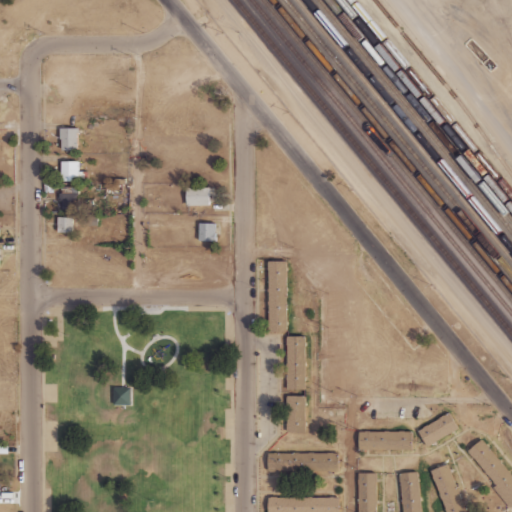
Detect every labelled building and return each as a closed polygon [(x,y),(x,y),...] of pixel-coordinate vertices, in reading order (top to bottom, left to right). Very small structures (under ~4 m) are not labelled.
[(60,128),(60,139),(62,139),(62,150),(78,150),(78,133),(79,133),(79,128),(60,128)] [(61,161),(61,181),(88,181),(88,171),(79,171),(79,161),(61,161)] [(44,184),(44,193),(53,192),(53,184),(44,184)] [(187,188),(187,205),(210,205),(210,202),(213,202),(213,188),(211,188),(211,187),(200,187),(200,188),(187,188)] [(59,193),(60,201),(62,201),(62,211),(73,210),(72,203),(80,203),(79,192),(59,193)] [(58,217),(57,226),(58,226),(58,232),(72,233),(72,217),(58,217)] [(199,223),(199,240),(216,241),(216,223),(199,223)] [(269,261),(269,262),(268,262),(268,270),(269,270),(269,288),(268,288),(268,292),(269,292),(269,301),(268,301),(268,304),(269,304),(269,332),(287,332),(287,325),(288,325),(288,320),(287,320),(287,307),(288,307),(288,301),(287,301),(287,291),(288,291),(288,286),(287,286),(287,272),(288,272),(288,267),(287,267),(287,261),(269,261)] [(287,336),(304,335),(304,338),(305,338),(305,342),(306,342),(306,347),(305,347),(305,362),(306,362),(306,366),(305,366),(305,377),(306,377),(306,381),(305,381),(305,389),(287,389),(287,379),(286,379),(286,374),(287,374),(287,343),(286,343),(286,337),(287,337),(287,336)] [(114,387),(131,387),(131,405),(113,405),(114,387)] [(287,396),(305,396),(305,401),(306,401),(306,406),(305,406),(305,421),(306,421),(306,426),(305,426),(306,432),(287,432),(287,423),(287,397),(287,396)] [(418,431),(428,447),(459,428),(449,412),(445,415),(444,414),(440,417),(440,418),(428,425),(427,424),(423,427),(424,428),(418,431)] [(359,431),(359,449),(364,449),(364,450),(368,450),(368,449),(386,449),(386,450),(390,450),(390,449),(399,449),(399,450),(403,450),(403,449),(412,450),(412,432),(404,432),(404,431),(400,431),(389,431),(384,431),(370,431),(365,431),(359,431)] [(468,451),(472,455),(471,456),(473,458),(474,457),(486,471),(485,472),(487,475),(488,474),(494,481),(493,482),(496,485),(506,497),(506,498),(509,501),(510,501),(511,503),(511,475),(511,474),(511,473),(508,470),(501,463),(502,462),(499,458),(498,459),(489,448),(489,447),(486,443),(486,444),(482,439),(468,451)] [(268,453),(268,471),(270,471),(275,471),(275,472),(279,472),(279,471),(330,471),(330,472),(336,472),(336,471),(339,471),(339,453),(333,453),(333,452),(328,452),(328,453),(314,453),(314,452),(309,452),(309,453),(299,453),(299,452),(293,452),(293,453),(278,453),(278,452),(274,452),(274,453),(268,453)] [(431,470),(447,464),(448,465),(449,465),(451,472),(457,489),(458,489),(459,492),(462,501),(463,501),(464,504),(463,504),(466,511),(445,511),(445,508),(446,508),(442,499),(441,499),(439,494),(440,494),(435,481),(434,481),(432,476),(433,476),(431,470)] [(399,473),(418,471),(418,477),(419,477),(419,482),(420,496),(421,496),(421,501),(420,501),(421,511),(423,511),(402,511),(402,504),(401,500),(402,500),(400,482),(399,482),(398,474),(399,474),(399,473)] [(359,472),(359,479),(358,479),(358,484),(359,484),(359,499),(358,499),(358,504),(359,504),(359,511),(377,511),(377,504),(378,504),(378,500),(377,500),(377,482),(378,482),(378,478),(377,478),(377,472),(359,472)] [(269,498),(269,511),(339,511),(339,497),(333,497),(333,496),(330,496),(330,497),(312,497),(312,496),(308,496),(308,497),(300,497),(300,496),(295,496),(295,497),(277,497),(271,497),(271,498),(269,498)]
